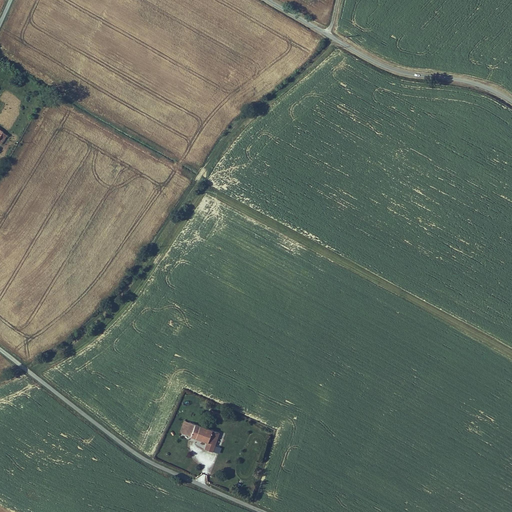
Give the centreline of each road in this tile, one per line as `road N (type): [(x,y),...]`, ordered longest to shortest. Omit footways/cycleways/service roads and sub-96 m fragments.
road 1 (track): [(329,35),(309,63),(244,117),(143,269),(84,333),(0,383)]
road 2 (unclassified): [(0,351),(135,459),(251,511)]
road 3 (tertiary): [(267,0),(394,69),(480,84),(511,101)]
